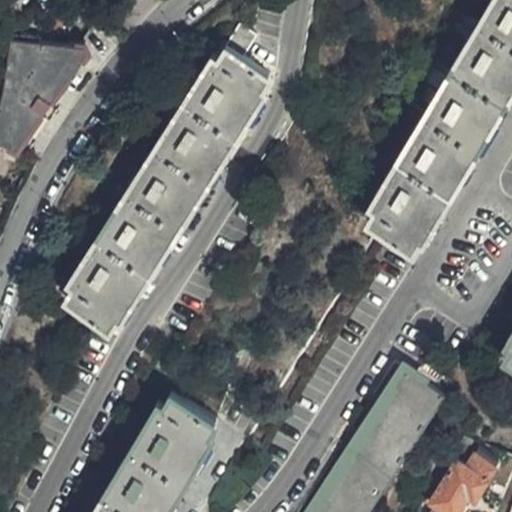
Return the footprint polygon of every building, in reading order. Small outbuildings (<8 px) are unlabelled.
[(491,129),(511,95),(511,0),(493,0),(485,15),(444,81),(388,172),(369,205),(373,207),(366,220),(412,248),(425,228),(429,230),(491,129)] [(189,211),(236,138),(268,86),(265,84),(271,72),(244,56),(256,35),(234,22),(207,65),(171,121),(118,205),(75,273),(79,277),(66,297),(111,325),(119,313),(124,315),(189,211)] [(50,102),(89,54),(85,45),(14,35),(11,59),(7,91),(0,114),(0,136),(25,155),(59,108),(50,102)] [(511,351),(508,359),(511,361),(498,384),(511,392),(511,351)] [(363,511),(401,458),(446,394),(407,367),(365,426),(305,511),(363,511)] [(169,511),(210,447),(205,444),(213,431),(167,404),(155,421),(152,420),(109,490),(94,511),(169,511)] [(465,435),(459,446),(467,450),(474,439),(465,435)] [(449,461),(425,501),(432,506),(434,503),(451,511),(457,511),(468,492),(477,496),(500,458),(478,447),(467,464),(457,459),(454,463),(449,461)]
